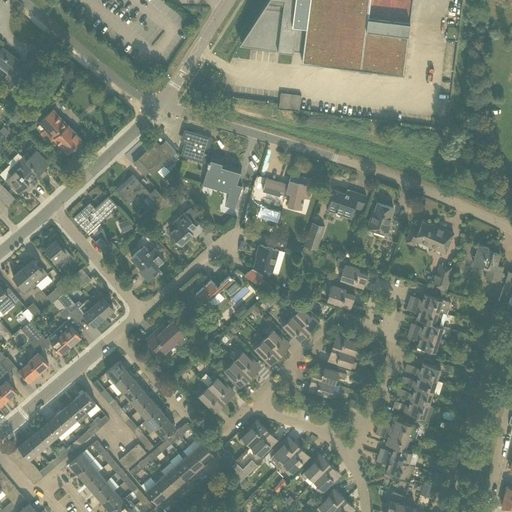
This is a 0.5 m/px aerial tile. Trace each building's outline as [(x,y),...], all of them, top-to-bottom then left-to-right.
[(266,0),(239,44),(293,50),(293,48),(294,45),(303,46),(302,61),(332,64),(403,73),(412,0),(266,0)] [(8,84),(14,90),(15,89),(15,90),(45,61),(37,53),(25,66),(19,61),(19,60),(2,47),(0,49),(0,66),(9,73),(12,77),(7,83),(8,84)] [(281,93),(279,103),(278,109),(299,112),(301,99),(301,95),(281,93)] [(68,125),(53,109),(39,122),(40,124),(45,129),(54,139),(68,153),(82,140),(68,124),(68,125)] [(4,126),(0,130),(4,135),(8,130),(4,126)] [(181,141),(185,142),(181,156),(209,164),(211,157),(207,156),(212,138),(184,130),(181,141)] [(145,176),(146,175),(148,177),(153,173),(154,173),(155,173),(164,165),(166,166),(168,166),(174,160),(171,156),(176,151),(165,140),(160,145),(157,141),(134,163),(145,176)] [(44,169),(49,163),(36,150),(31,155),(27,152),(23,156),(22,156),(42,177),(47,172),(44,169)] [(12,166),(32,187),(37,182),(32,177),(37,172),(42,177),(22,156),(23,156),(19,152),(9,162),(10,164),(12,166)] [(237,184),(242,166),(226,162),(228,157),(224,156),(223,157),(212,153),(211,157),(209,164),(203,184),(230,192),(225,206),(235,209),(242,186),(237,184)] [(8,171),(11,174),(5,180),(19,193),(24,188),(28,191),(32,187),(12,166),(8,171)] [(160,204),(162,195),(155,188),(150,193),(133,174),(116,190),(129,203),(138,195),(142,199),(147,194),(158,206),(160,204)] [(263,191),(289,199),(288,206),(301,208),(303,197),(309,198),(313,179),(291,174),(289,183),(267,177),(263,191)] [(171,194),(178,201),(183,196),(177,189),(171,194)] [(351,218),(355,207),(361,210),(366,195),(350,190),(349,194),(334,189),(327,210),(351,218)] [(8,191),(0,198),(0,200),(4,204),(12,195),(8,191)] [(12,195),(4,204),(8,208),(17,200),(12,195)] [(88,234),(118,206),(108,196),(95,208),(90,202),(74,217),(88,234)] [(394,208),(378,202),(375,211),(373,211),(367,229),(386,235),(392,217),(391,217),(394,208)] [(195,237),(204,229),(195,218),(192,220),(185,213),(174,223),(177,227),(171,233),(181,245),(193,234),(195,237)] [(332,219),(339,221),(341,215),(334,213),(332,219)] [(119,223),(122,232),(132,228),(128,219),(119,223)] [(406,242),(413,245),(414,245),(416,241),(445,253),(453,233),(432,224),(431,225),(423,221),(418,232),(411,229),(406,242)] [(317,249),(325,226),(312,222),(304,245),(317,249)] [(95,242),(106,254),(106,255),(116,246),(112,240),(108,245),(101,237),(95,242)] [(61,267),(67,262),(73,257),(63,245),(61,247),(55,240),(45,248),(55,259),(53,261),(60,269),(62,268),(61,267)] [(285,251),(301,256),(303,246),(287,242),(285,251)] [(254,266),(260,268),(259,270),(264,272),(264,273),(268,274),(270,275),(278,249),(260,244),(258,252),(254,266)] [(489,248),(479,244),(473,263),(483,266),(482,268),(487,270),(485,278),(498,282),(503,267),(497,265),(500,254),(488,250),(489,248)] [(147,280),(156,272),(159,269),(157,267),(164,260),(154,249),(150,252),(144,246),(131,257),(142,268),(139,271),(147,280)] [(351,259),(359,262),(360,256),(353,253),(351,259)] [(356,278),(365,281),(368,273),(358,270),(359,268),(349,264),(350,261),(338,257),(336,265),(344,267),(340,278),(354,283),(356,278)] [(52,280),(47,275),(48,274),(43,267),(41,269),(32,260),(31,261),(23,267),(37,284),(41,289),(52,280)] [(297,269),(306,272),(308,266),(302,265),(303,262),(300,261),(297,269)] [(446,290),(452,270),(453,267),(440,264),(433,286),(446,290)] [(25,294),(27,292),(37,284),(23,267),(13,276),(21,286),(19,287),(25,294)] [(87,273),(83,269),(82,267),(73,275),(78,280),(87,273)] [(245,274),(247,276),(258,284),(264,276),(253,268),(245,274)] [(91,279),(90,277),(87,273),(78,280),(81,285),(83,286),(91,279)] [(211,279),(196,293),(206,303),(223,287),(230,295),(240,286),(230,274),(217,286),(211,279)] [(52,302),(69,287),(62,279),(56,283),(58,286),(47,296),(52,302)] [(352,302),(355,294),(345,291),(346,289),(332,284),(327,299),(341,304),(343,299),(352,302)] [(511,286),(504,284),(498,300),(506,302),(511,286)] [(0,308),(11,299),(15,303),(19,299),(9,286),(4,290),(0,285),(0,308)] [(451,301),(435,296),(438,289),(427,285),(424,293),(422,299),(410,295),(408,302),(438,311),(446,313),(447,314),(451,301)] [(279,298),(284,291),(277,286),(272,292),(279,298)] [(114,308),(108,302),(109,300),(102,291),(95,296),(99,300),(93,305),(104,317),(114,308)] [(270,304),(275,300),(270,295),(265,299),(270,304)] [(81,336),(72,326),(78,321),(68,309),(58,297),(53,301),(61,310),(59,311),(64,317),(67,320),(57,328),(58,328),(57,329),(71,345),(81,336)] [(68,309),(78,321),(85,315),(94,325),(104,317),(93,305),(88,298),(81,303),(78,300),(68,309)] [(308,320),(312,316),(295,300),(291,304),(297,310),(292,315),(309,332),(314,326),(308,320)] [(34,316),(41,311),(34,302),(27,308),(34,316)] [(446,313),(438,311),(408,302),(406,308),(418,312),(416,318),(425,321),(425,320),(442,326),(442,325),(446,313)] [(256,315),(261,309),(257,306),(252,311),(256,315)] [(29,321),(34,316),(27,308),(22,312),(29,321)] [(280,322),(293,335),(297,331),(303,338),(309,332),(292,315),(287,320),(284,317),(280,322)] [(13,335),(0,320),(0,331),(7,340),(13,335)] [(38,330),(30,320),(26,324),(34,334),(38,330)] [(160,346),(166,352),(177,342),(181,347),(190,339),(172,320),(161,330),(158,327),(146,339),(156,350),(160,346)] [(411,322),(409,328),(439,338),(443,326),(442,325),(442,326),(425,320),(425,321),(423,326),(411,322)] [(34,334),(26,324),(24,326),(21,328),(29,338),(34,334)] [(234,334),(240,328),(236,324),(230,329),(234,334)] [(279,343),(283,339),(270,326),(265,330),(268,333),(263,338),(280,355),(286,349),(279,343)] [(490,327),(487,337),(499,340),(502,330),(490,327)] [(419,339),(417,345),(435,351),(439,338),(409,328),(407,335),(419,339)] [(47,338),(51,342),(61,353),(71,345),(57,329),(47,338)] [(233,334),(229,330),(224,335),(229,339),(233,334)] [(357,347),(361,348),(363,343),(345,337),(343,342),(334,339),(332,346),(355,354),(357,347)] [(251,345),(265,358),(268,354),(275,361),(280,355),(263,338),(258,343),(255,340),(251,345)] [(338,357),(336,362),(355,368),(356,362),(353,361),(355,354),(332,346),(329,354),(338,357)] [(250,365),(253,361),(240,347),(235,352),(238,355),(233,360),(250,377),(256,371),(250,365)] [(39,352),(29,361),(39,372),(49,364),(39,352)] [(221,366),(235,380),(238,376),(245,382),(250,377),(233,360),(228,365),(225,362),(221,366)] [(19,369),(28,381),(39,372),(29,361),(19,369)] [(119,361),(106,372),(114,381),(127,370),(119,361)] [(430,364),(422,362),(421,368),(406,363),(404,370),(418,375),(418,374),(437,380),(441,367),(430,364)] [(323,371),(314,369),(312,376),(335,384),(337,377),(345,379),(347,374),(324,366),(323,371)] [(366,368),(364,374),(371,376),(373,371),(366,368)] [(122,391),(135,380),(127,370),(114,381),(122,391)] [(200,378),(208,385),(225,402),(230,397),(224,390),(228,387),(214,373),(210,377),(206,373),(200,378)] [(418,374),(418,375),(417,380),(402,375),(400,382),(414,387),(433,392),(439,394),(443,382),(437,380),(418,374)] [(7,380),(2,375),(0,376),(0,392),(6,400),(16,391),(7,380)] [(312,376),(309,383),(318,386),(316,391),(334,397),(336,391),(332,390),(335,384),(312,376)] [(97,379),(92,383),(100,393),(105,389),(97,379)] [(130,400),(143,389),(135,380),(122,391),(130,400)] [(195,392),(209,405),(213,402),(219,408),(225,402),(208,385),(203,390),(200,388),(195,392)] [(414,387),(413,392),(398,387),(396,394),(410,399),(411,399),(429,404),(433,392),(414,387)] [(109,403),(113,398),(105,389),(100,393),(109,403)] [(138,409),(151,398),(143,389),(130,400),(138,409)] [(96,403),(85,390),(75,398),(86,411),(96,403)] [(65,406),(76,419),(77,419),(86,411),(75,398),(65,406)] [(109,403),(117,412),(121,408),(113,398),(109,403)] [(146,419),(159,408),(151,398),(138,409),(146,419)] [(350,398),(348,406),(354,407),(356,400),(350,398)] [(395,400),(392,407),(430,419),(434,406),(429,404),(411,399),(410,399),(409,404),(395,400)] [(67,427),(76,419),(65,406),(56,414),(67,427)] [(121,408),(117,412),(125,421),(129,417),(121,408)] [(154,428),(167,417),(159,408),(146,419),(154,428)] [(57,435),(67,427),(56,414),(46,422),(57,435)] [(100,427),(105,423),(101,419),(98,416),(93,420),(94,420),(100,427)] [(125,421),(133,431),(138,426),(129,417),(125,421)] [(163,438),(176,427),(167,417),(154,428),(163,438)] [(377,426),(408,436),(413,438),(415,438),(419,426),(393,418),(392,424),(380,420),(377,426)] [(239,440),(243,444),(246,441),(251,446),(268,429),(257,419),(250,425),(252,427),(239,440)] [(87,431),(90,436),(93,433),(100,427),(94,420),(89,424),(91,427),(87,431)] [(36,431),(47,444),(57,435),(46,422),(36,431)] [(190,427),(186,422),(176,430),(181,435),(190,427)] [(133,431),(141,440),(146,436),(138,426),(133,431)] [(404,448),(407,439),(408,436),(377,426),(375,433),(387,437),(385,443),(394,446),(394,445),(404,448)] [(271,445),(267,441),(273,435),(268,429),(251,446),(256,451),(253,454),(257,458),(271,445)] [(176,430),(167,438),(171,443),(181,435),(176,430)] [(42,448),(47,444),(36,431),(28,438),(39,451),(42,448)] [(77,439),(81,444),(90,436),(87,431),(77,439)] [(141,440),(149,449),(154,445),(146,436),(141,440)] [(22,451),(27,456),(29,459),(39,451),(28,438),(18,446),(22,451)] [(171,443),(167,438),(158,446),(162,451),(171,443)] [(204,463),(214,454),(199,438),(190,446),(204,463)] [(68,447),(72,452),(81,444),(77,439),(68,447)] [(105,449),(97,439),(93,444),(100,453),(105,449)] [(288,446),(284,443),(271,456),(275,461),(278,458),(283,463),(300,446),(294,440),(288,446)] [(139,443),(134,447),(141,456),(146,452),(139,443)] [(408,463),(412,451),(404,448),(394,445),(394,446),(392,451),(380,447),(378,454),(408,463)] [(22,451),(18,446),(9,454),(13,459),(22,451)] [(148,454),(152,459),(162,451),(158,446),(148,454)] [(184,458),(195,471),(204,463),(190,446),(184,451),(181,455),(184,458)] [(309,455),(300,446),(283,463),(280,466),(289,475),(309,455)] [(72,452),(68,447),(58,455),(62,460),(72,452)] [(134,447),(129,451),(136,460),(141,456),(134,447)] [(108,462),(113,458),(105,449),(100,453),(108,462)] [(16,462),(18,464),(27,456),(22,451),(13,459),(16,462)] [(129,451),(124,455),(131,465),(136,460),(129,451)] [(90,461),(82,452),(69,463),(77,473),(90,461)] [(139,463),(143,468),(152,459),(148,454),(139,463)] [(330,464),(325,458),(321,454),(301,474),(306,478),(309,476),(314,481),(330,464)] [(386,470),(408,477),(415,465),(408,463),(378,454),(376,460),(388,464),(386,470)] [(49,464),(53,468),(55,465),(62,460),(58,455),(49,464)] [(119,460),(127,469),(131,465),(124,455),(119,460)] [(22,469),(31,461),(29,459),(27,456),(18,464),(22,469)] [(116,472),(121,468),(113,458),(108,462),(116,472)] [(185,479),(195,471),(184,458),(174,466),(185,479)] [(22,469),(26,474),(35,466),(31,461),(22,469)] [(98,471),(90,461),(77,473),(85,482),(98,471)] [(165,474),(176,487),(185,479),(174,466),(170,462),(161,470),(165,474)] [(143,468),(139,463),(130,470),(134,475),(143,468)] [(53,468),(49,464),(40,472),(43,476),(53,468)] [(320,493),(334,479),(330,475),(336,469),(330,464),(314,481),(319,486),(316,488),(320,493)] [(28,476),(30,479),(39,471),(37,468),(35,466),(26,474),(28,476)] [(124,481),(129,477),(121,468),(116,472),(124,481)] [(34,484),(43,476),(40,472),(39,471),(30,479),(34,484)] [(106,480),(98,471),(85,482),(93,491),(106,480)] [(434,485),(439,486),(443,474),(442,474),(440,473),(438,473),(434,485)] [(0,485),(8,478),(4,474),(0,477),(0,485)] [(155,482),(166,495),(176,487),(165,474),(155,482)] [(137,487),(129,477),(124,481),(132,491),(137,487)] [(151,477),(141,485),(157,503),(166,495),(155,482),(151,477)] [(283,488),(288,482),(283,477),(278,482),(283,488)] [(0,487),(3,491),(12,483),(8,478),(0,485),(0,487)] [(101,501),(114,490),(106,480),(93,491),(101,501)] [(414,487),(420,490),(423,483),(416,481),(414,487)] [(422,490),(428,492),(431,484),(424,482),(422,490)] [(7,496),(17,488),(12,483),(3,491),(5,493),(7,496)] [(145,496),(137,487),(132,491),(140,500),(145,496)] [(12,501),(21,493),(17,488),(7,496),(12,501)] [(330,511),(345,498),(339,492),(335,489),(316,509),(319,511),(320,511),(323,510),(324,511),(330,511)] [(122,499),(114,490),(101,501),(109,510),(122,499)] [(16,506),(25,498),(21,493),(12,501),(16,506)] [(389,499),(390,499),(386,511),(400,511),(403,503),(405,496),(395,493),(394,497),(390,496),(389,499)] [(295,499),(290,495),(285,500),(290,504),(295,499)] [(126,496),(122,499),(109,510),(110,511),(126,511),(131,509),(134,506),(126,496)] [(140,500),(145,505),(149,501),(145,496),(140,500)] [(506,508),(505,511),(511,511),(511,497),(504,496),(502,507),(506,508)] [(311,506),(316,502),(311,497),(307,502),(311,506)] [(349,511),(354,507),(350,503),(345,498),(330,511),(349,511)] [(4,511),(8,511),(16,506),(12,501),(2,509),(4,511)] [(37,511),(29,503),(18,511),(37,511)] [(403,503),(400,511),(413,511),(414,510),(415,510),(416,507),(403,503)]
